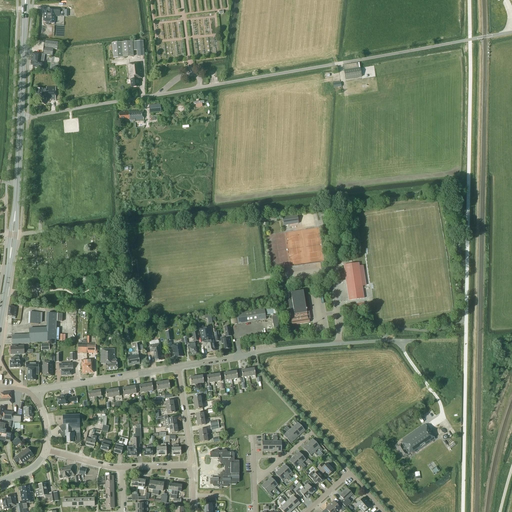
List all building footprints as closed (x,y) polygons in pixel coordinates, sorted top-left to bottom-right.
[(60,8),(59,8),(49,8),(49,11),(44,11),(43,22),(46,22),(45,24),(46,25),(48,25),(49,24),(49,23),(54,24),(55,16),(67,17),(67,15),(67,14),(68,10),(60,10),(60,8)] [(58,42),(44,41),(43,54),(40,54),(32,53),(30,64),(33,64),(33,67),(42,68),(43,62),(44,55),(52,56),(53,49),(57,49),(58,42)] [(144,56),(143,41),(132,42),(132,41),(112,43),(113,58),(133,56),(133,51),(137,51),(138,56),(144,56)] [(142,78),(140,63),(127,64),(129,80),(130,80),(131,88),(139,87),(138,79),(142,78)] [(361,77),(359,63),(343,66),(344,71),(345,80),(361,77)] [(56,87),(46,87),(46,90),(42,90),(42,89),(36,89),(36,98),(42,98),(46,98),(46,101),(55,101),(57,101),(57,100),(60,100),(60,88),(57,88),(57,87),(56,87)] [(202,99),(194,106),(196,108),(204,101),(202,99)] [(161,112),(160,105),(149,106),(150,113),(161,112)] [(143,120),(143,111),(129,111),(119,112),(119,120),(125,119),(125,120),(129,119),(129,121),(143,120)] [(298,223),(296,215),(282,217),(283,226),(298,223)] [(363,298),(358,263),(344,265),(349,301),(363,298)] [(306,308),(303,290),(290,292),(292,300),(289,300),(287,300),(292,326),(308,323),(308,319),(310,319),(308,308),(306,308)] [(14,307),(9,306),(7,316),(13,317),(13,316),(15,317),(16,308),(14,307)] [(276,313),(275,307),(267,308),(268,315),(276,313)] [(265,319),(264,309),(236,314),(238,324),(246,322),(265,319)] [(40,313),(30,312),(30,324),(40,324),(40,313)] [(29,329),(29,334),(12,335),(12,344),(13,344),(13,347),(10,347),(11,355),(20,354),(24,354),(24,346),(18,347),(18,344),(30,343),(40,343),(40,342),(56,342),(57,313),(48,313),(48,328),(29,329)] [(231,336),(229,326),(224,327),(226,337),(220,338),(221,344),(223,344),(224,349),(229,349),(228,343),(230,343),(229,337),(231,336)] [(215,351),(211,327),(200,328),(203,347),(206,346),(207,352),(215,351)] [(190,355),(197,354),(196,346),(195,342),(195,341),(198,341),(197,332),(192,333),(193,339),(194,341),(189,342),(187,343),(188,348),(190,355)] [(78,353),(87,353),(87,352),(87,343),(87,340),(82,340),(83,343),(78,343),(78,353)] [(87,352),(87,353),(95,353),(95,352),(98,353),(98,340),(95,340),(95,343),(87,343),(87,352)] [(158,341),(157,340),(150,341),(149,342),(150,346),(149,346),(150,353),(154,352),(155,361),(161,360),(163,360),(163,356),(161,356),(160,352),(161,352),(159,344),(158,341)] [(183,350),(182,343),(172,345),(173,353),(174,353),(175,358),(183,356),(181,350),(183,350)] [(115,360),(114,349),(100,350),(100,365),(106,364),(106,370),(117,370),(116,360),(115,360)] [(138,355),(135,356),(127,357),(128,366),(140,364),(138,355)] [(19,361),(19,357),(11,357),(11,361),(9,361),(10,368),(19,368),(19,361)] [(54,363),(53,363),(53,362),(43,362),(43,376),(53,376),(53,365),(54,365),(54,363)] [(38,363),(26,363),(26,368),(28,368),(27,381),(36,381),(36,375),(39,375),(39,368),(38,368),(38,363)] [(72,364),(65,364),(59,364),(59,370),(61,370),(61,376),(71,375),(71,370),(73,370),(72,364)] [(95,397),(96,397),(100,397),(100,400),(103,399),(102,396),(101,396),(100,390),(94,391),(95,397)] [(95,397),(94,391),(88,392),(89,398),(94,397),(94,401),(96,400),(96,397),(95,397)] [(12,404),(10,392),(0,394),(1,400),(0,399),(0,418),(2,419),(2,421),(14,422),(14,423),(20,423),(21,416),(13,415),(14,413),(4,412),(5,405),(12,404)] [(67,399),(66,396),(57,397),(57,402),(57,405),(58,405),(63,405),(64,405),(68,405),(67,403),(73,402),(74,404),(78,403),(77,397),(67,399)] [(433,406),(426,410),(430,415),(436,411),(433,406)] [(32,418),(31,407),(23,407),(24,418),(32,418)] [(74,443),(75,445),(80,441),(80,428),(79,422),(83,422),(83,417),(79,417),(79,415),(63,416),(63,424),(59,427),(62,432),(59,433),(62,438),(64,437),(64,436),(67,436),(74,436),(74,443)] [(102,425),(103,425),(102,428),(108,429),(109,426),(106,426),(107,422),(107,416),(101,416),(100,422),(102,425)] [(160,417),(157,417),(158,421),(164,420),(165,420),(165,421),(165,425),(166,427),(177,425),(176,418),(169,419),(168,419),(167,416),(164,416),(160,417)] [(293,427),(300,435),(305,430),(298,422),(297,423),(294,419),(293,421),(296,424),(293,427)] [(407,431),(418,424),(415,420),(404,427),(407,431)] [(415,453),(435,439),(425,424),(402,440),(403,441),(400,443),(401,444),(396,447),(403,458),(411,453),(412,454),(415,452),(415,453)] [(141,428),(141,425),(137,425),(137,428),(135,428),(135,437),(132,437),(133,447),(127,447),(128,456),(136,456),(136,450),(140,450),(140,445),(141,444),(141,428)] [(177,425),(166,427),(166,429),(169,429),(170,434),(178,432),(177,425)] [(295,439),(300,435),(293,427),(290,430),(287,426),(285,428),(295,439)] [(0,427),(0,438),(6,439),(5,442),(10,442),(12,433),(6,432),(6,429),(0,427)] [(295,439),(285,428),(284,429),(286,432),(283,435),(291,443),(295,439)] [(98,436),(93,435),(92,435),(90,440),(87,439),(85,445),(94,448),(95,441),(96,442),(98,436)] [(21,442),(18,437),(12,442),(15,446),(21,442)] [(128,440),(120,438),(118,444),(116,443),(113,453),(121,455),(123,445),(126,446),(128,440)] [(308,443),(315,451),(318,449),(321,452),(323,450),(320,447),(313,439),(308,443)] [(111,442),(103,440),(100,449),(108,451),(109,446),(110,447),(111,442)] [(318,455),(315,451),(308,443),(303,448),(310,456),(313,453),(316,456),(318,455)] [(166,455),(166,444),(161,444),(161,448),(156,448),(157,455),(166,455)] [(152,456),(152,445),(147,445),(147,449),(144,449),(144,456),(152,456)] [(179,448),(179,445),(173,445),(173,448),(172,448),(172,455),(181,455),(180,448),(179,448)] [(33,455),(28,448),(12,459),(15,463),(20,460),(22,464),(33,455)] [(219,450),(215,450),(214,451),(214,452),(210,452),(210,458),(217,458),(217,459),(218,461),(220,461),(219,463),(221,464),(224,464),(224,472),(221,472),(219,474),(219,476),(218,476),(217,477),(217,478),(210,478),(210,482),(210,485),(212,485),(212,486),(214,487),(219,487),(219,486),(222,486),(222,487),(227,487),(228,486),(228,485),(235,485),(237,483),(237,482),(239,482),(239,460),(234,460),(234,453),(233,452),(231,452),(227,452),(227,451),(226,450),(222,450),(222,451),(219,451),(219,450)] [(299,452),(294,456),(304,467),(305,466),(303,463),(306,460),(299,452)] [(304,467),(294,456),(289,460),(296,468),(299,465),(302,469),(304,467)] [(285,464),(280,469),(290,480),(291,479),(289,475),(292,472),(285,464)] [(333,471),(327,464),(323,466),(321,464),(317,468),(323,474),(325,471),(328,475),(333,471)] [(60,478),(61,479),(68,478),(68,476),(74,476),(73,466),(67,467),(67,468),(59,469),(60,475),(59,476),(60,478)] [(288,481),(290,480),(280,469),(275,473),(282,481),(285,478),(288,481)] [(324,479),(317,471),(314,475),(311,472),(308,475),(313,481),(315,479),(319,483),(322,481),(322,482),(324,480),(323,479),(324,479)] [(105,476),(105,484),(114,484),(113,476),(105,476)] [(266,481),(273,489),(276,493),(277,491),(275,488),(278,485),(270,477),(266,481)] [(303,488),(310,495),(314,492),(311,488),(313,486),(308,480),(304,484),(306,486),(303,488)] [(270,492),(273,489),(266,481),(261,486),(268,494),(271,497),(273,495),(270,492)] [(157,482),(155,495),(158,495),(159,491),(163,491),(164,483),(157,482)] [(47,493),(45,484),(39,485),(39,490),(38,490),(35,490),(36,497),(39,497),(43,496),(45,496),(45,498),(50,497),(51,502),(55,501),(54,493),(49,494),(47,494),(47,493)] [(105,484),(105,492),(114,492),(114,484),(105,484)] [(175,484),(173,499),(176,499),(177,491),(181,492),(181,485),(175,484)] [(23,511),(26,511),(26,509),(27,509),(26,503),(34,502),(33,492),(30,493),(29,487),(21,488),(20,487),(19,488),(19,491),(20,491),(23,511)] [(306,499),(310,495),(303,488),(301,490),(299,488),(295,491),(300,497),(302,495),(306,499)] [(352,494),(347,489),(340,496),(343,499),(341,502),(345,507),(351,502),(348,498),(352,494)] [(105,492),(106,500),(114,500),(114,492),(105,492)] [(17,505),(15,494),(7,495),(8,498),(2,499),(2,504),(4,510),(10,509),(9,507),(12,506),(12,507),(13,507),(14,511),(22,511),(22,506),(17,507),(17,505)] [(293,496),(288,500),(295,508),(300,503),(293,496)] [(359,508),(367,502),(363,497),(356,504),(359,508)] [(78,507),(78,498),(70,499),(70,507),(78,507)] [(86,498),(78,498),(78,507),(86,506),(86,498)] [(86,498),(86,506),(94,506),(94,498),(86,498)] [(62,507),(70,507),(70,499),(62,499),(62,507)] [(114,508),(114,500),(106,500),(106,508),(114,508)] [(282,502),(284,504),(291,511),(295,508),(288,500),(286,502),(284,501),(282,502)] [(333,501),(329,505),(335,511),(337,511),(338,511),(339,511),(341,511),(344,509),(339,503),(337,505),(333,501)] [(363,511),(371,506),(367,502),(359,508),(362,511),(363,511)]
